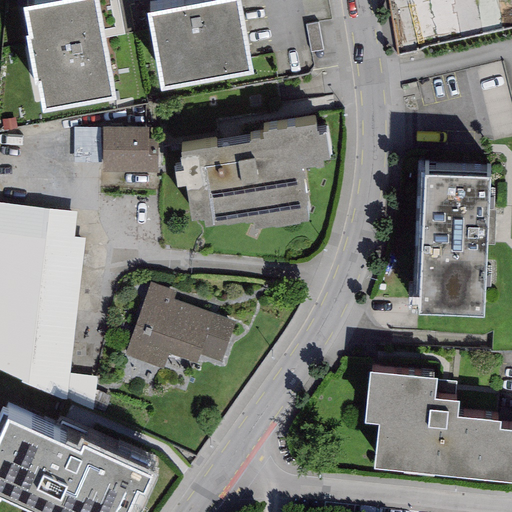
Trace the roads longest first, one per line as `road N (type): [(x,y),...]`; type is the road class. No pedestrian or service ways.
road 1 (residential): [(357,0),(372,155),(352,256),(331,306),(227,461)]
road 2 (unknown): [(22,136),(372,102),(511,58)]
road 3 (residential): [(497,511),(266,481),(227,461)]
road 4 (unknown): [(320,323),(511,374)]
